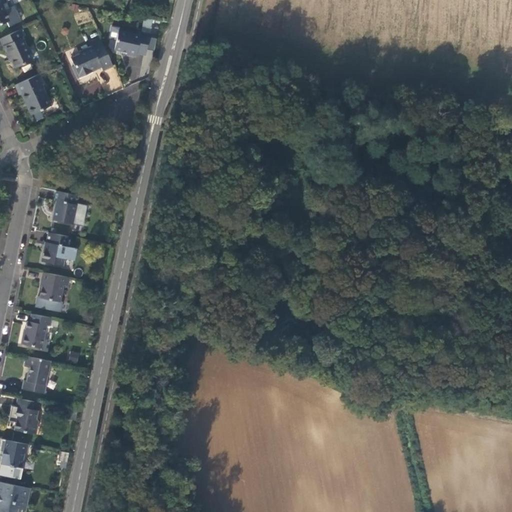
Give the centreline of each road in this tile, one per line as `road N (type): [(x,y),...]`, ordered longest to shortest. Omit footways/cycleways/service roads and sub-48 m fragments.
road 1 (tertiary): [(186,0),(73,511)]
road 2 (residential): [(19,149),(26,184),(0,312)]
